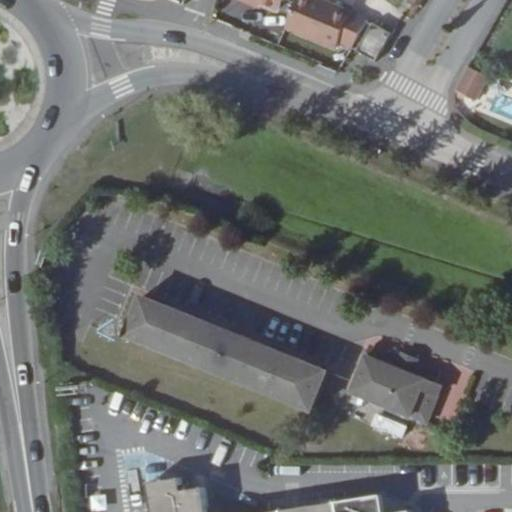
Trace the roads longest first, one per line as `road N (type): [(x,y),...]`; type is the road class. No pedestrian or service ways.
road 1 (primary): [(17,408),(24,164)]
road 2 (tertiary): [(57,128),(92,100),(161,71),(277,83)]
road 3 (tertiary): [(277,83),(190,43),(101,26),(55,32)]
road 4 (residential): [(406,135),(484,0)]
road 5 (residential): [(443,0),(374,122)]
